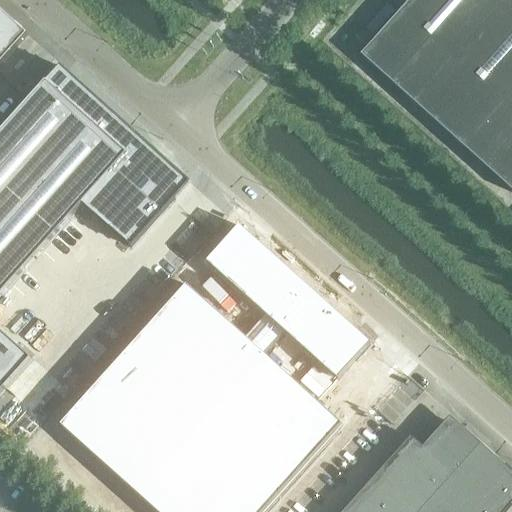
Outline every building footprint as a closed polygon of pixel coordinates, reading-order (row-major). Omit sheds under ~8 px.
[(511,0),(411,0),(361,56),(479,162),(511,191),(511,0)] [(0,11),(0,66),(27,36),(0,11)] [(358,53),(372,38),(362,29),(348,45),(358,53)] [(175,199),(189,183),(69,74),(60,67),(0,133),(0,395),(32,360),(0,331),(0,298),(83,206),(132,249),(176,200),(175,199)] [(187,285),(60,426),(155,511),(265,511),(343,426),(266,356),(286,334),(338,381),(371,344),(307,287),(296,277),(284,266),(240,227),(207,263),(266,316),(246,338),(187,285)] [(505,511),(511,505),(511,472),(461,429),(458,432),(451,425),(427,452),(410,438),(344,511),(505,511)]
